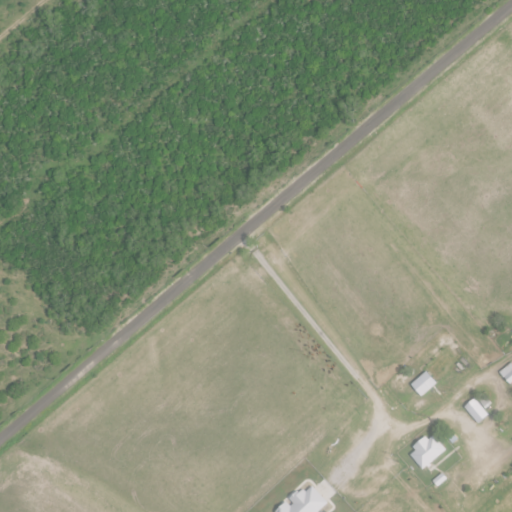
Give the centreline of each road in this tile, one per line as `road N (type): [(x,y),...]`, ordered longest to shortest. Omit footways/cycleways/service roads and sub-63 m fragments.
road 1 (residential): [(0,468),(511,29)]
road 2 (residential): [(235,267),(440,511)]
